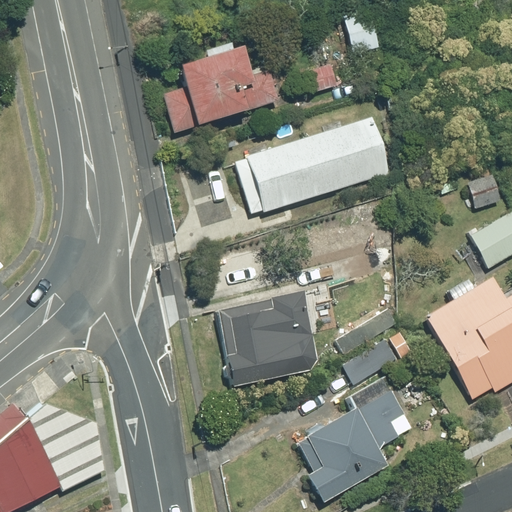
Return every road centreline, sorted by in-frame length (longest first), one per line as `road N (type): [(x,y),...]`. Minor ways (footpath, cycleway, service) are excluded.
road 1 (primary): [(57,0),(92,181),(81,265)]
road 2 (tertiary): [(81,265),(127,358),(163,511)]
